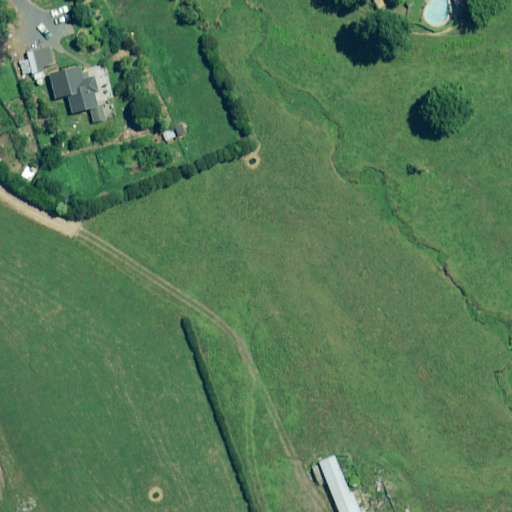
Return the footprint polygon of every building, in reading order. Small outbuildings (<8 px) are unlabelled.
[(8,38),(0,40),(0,56),(0,57),(12,54),(8,38)] [(30,39),(18,42),(21,51),(32,49),(30,39)] [(36,80),(46,78),(44,67),(54,66),(51,49),(19,54),(23,75),(34,73),(36,80)] [(94,123),(105,120),(102,106),(97,108),(94,95),(98,94),(94,78),(82,80),(79,67),(50,74),(56,99),(68,96),(72,114),(91,109),(94,123)] [(140,124),(125,127),(127,137),(142,134),(140,124)] [(359,511),(336,456),(319,463),(340,511),(359,511)]
